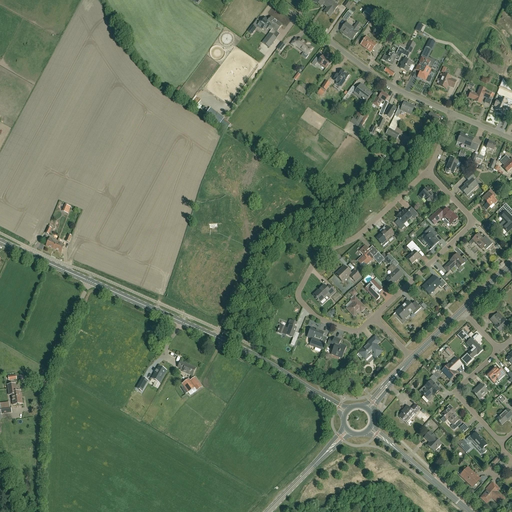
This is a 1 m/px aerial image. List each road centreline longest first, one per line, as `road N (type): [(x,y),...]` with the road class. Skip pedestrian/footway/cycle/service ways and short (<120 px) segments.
road 1 (primary): [(345,412),(250,353),(89,280)]
road 2 (residential): [(373,317),(356,330),(341,327),(312,314),(298,291),(321,252),(358,235),(426,171)]
road 3 (unclassified): [(38,511),(45,387),(89,280)]
road 4 (residential): [(373,317),(470,222),(426,171)]
road 5 (residential): [(451,113),(369,71),(286,6)]
road 6 (track): [(237,199),(250,259),(213,336)]
road 7 (tertiary): [(468,511),(370,429)]
road 8 (residential): [(501,440),(457,394),(499,350)]
